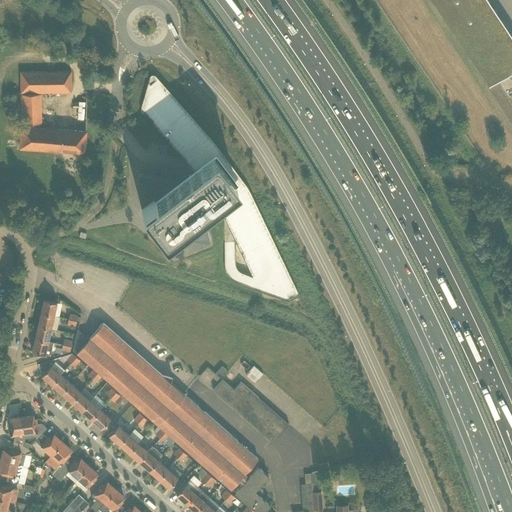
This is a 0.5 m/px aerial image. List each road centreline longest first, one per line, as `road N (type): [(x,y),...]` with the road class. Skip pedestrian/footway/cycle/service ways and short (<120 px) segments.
road 1 (motorway): [(234,0),(323,129),(403,267),(510,511)]
road 2 (secondary): [(437,511),(378,370),(282,179),(172,34)]
road 3 (secondary): [(158,50),(215,98),(274,183),(370,374),(427,511)]
road 4 (motorway): [(511,444),(386,182),(267,0)]
road 5 (residential): [(168,511),(7,370)]
road 6 (residential): [(112,146),(95,209),(26,251)]
road 7 (residential): [(7,370),(30,270),(26,251)]
